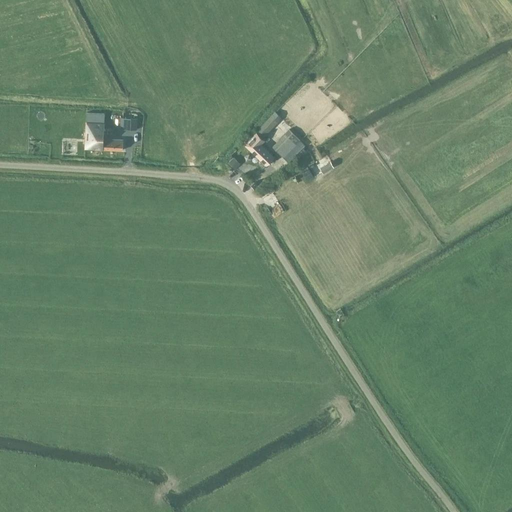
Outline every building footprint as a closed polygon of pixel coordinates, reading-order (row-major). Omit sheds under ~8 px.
[(84,148),(122,151),(123,140),(111,139),(112,134),(103,133),(104,113),(86,112),(84,148)] [(273,114),(268,118),(252,135),(252,136),(244,144),(261,161),(258,164),(262,168),(265,165),(266,166),(274,156),(259,141),(274,124),(279,119),(273,114)] [(123,129),(136,130),(137,118),(120,117),(120,126),(123,126),(123,129)] [(272,146),(283,157),(295,144),(284,133),(272,146)] [(234,158),(228,163),(234,169),(239,164),(234,158)]
